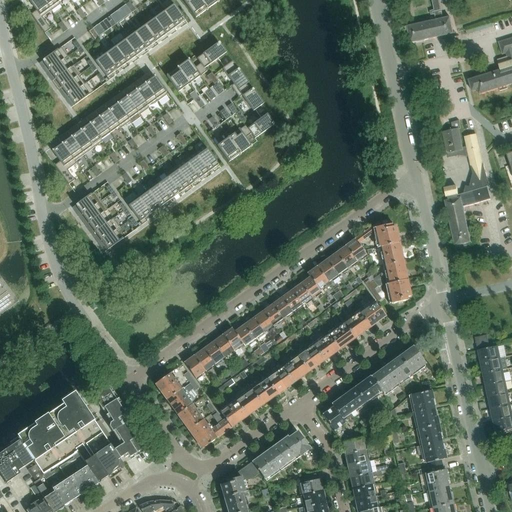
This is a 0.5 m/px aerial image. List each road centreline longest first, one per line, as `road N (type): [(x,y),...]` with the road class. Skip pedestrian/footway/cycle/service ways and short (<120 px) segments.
road 1 (residential): [(200,469),(176,451),(131,379),(415,178)]
road 2 (residential): [(44,217),(231,95)]
road 3 (residential): [(295,409),(426,310),(445,307)]
road 4 (residential): [(415,178),(375,0)]
road 5 (residential): [(482,469),(445,307)]
road 6 (residential): [(44,217),(11,71)]
road 7 (residential): [(445,307),(415,178)]
road 8 (residential): [(11,71),(121,0)]
road 9 (residential): [(101,511),(162,480),(193,490),(202,511)]
